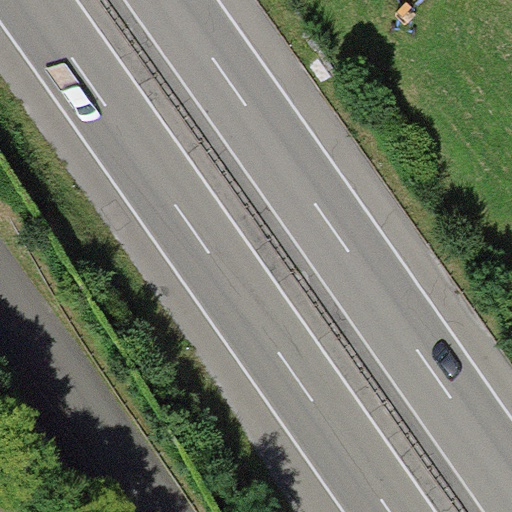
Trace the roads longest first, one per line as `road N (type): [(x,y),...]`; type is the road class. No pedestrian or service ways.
road 1 (motorway): [(28,0),(388,511)]
road 2 (motorway): [(511,479),(175,0)]
road 3 (unclassified): [(141,511),(0,294)]
